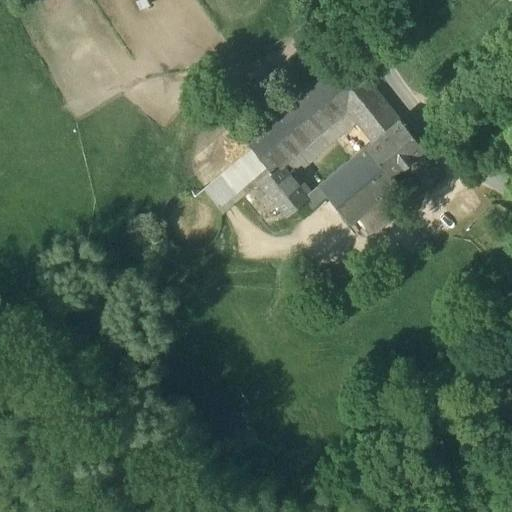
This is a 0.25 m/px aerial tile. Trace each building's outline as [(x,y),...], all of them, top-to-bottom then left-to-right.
[(47,10),(64,0),(44,0),(42,1),(47,10)] [(245,139),(252,147),(270,169),(279,161),(280,163),(281,162),(345,108),(357,122),(371,140),(398,118),(347,55),(245,139)] [(281,162),(292,176),(357,122),(345,108),(281,162)] [(365,145),(389,174),(390,173),(422,148),(398,118),(371,140),(365,145)] [(326,195),(349,223),(357,216),(387,192),(398,183),(390,173),(389,174),(365,145),(318,184),(326,195)] [(256,180),(270,169),(252,147),(203,187),(222,210),(256,181),(257,181),(256,180)] [(256,181),(285,215),(294,207),(308,196),(306,194),(292,176),(281,162),(280,163),(279,161),(270,169),(256,180),(257,181),(256,181)] [(308,196),(294,207),(302,216),(326,195),(318,184),(306,194),(308,196)] [(357,216),(371,233),(401,209),(387,192),(357,216)]
